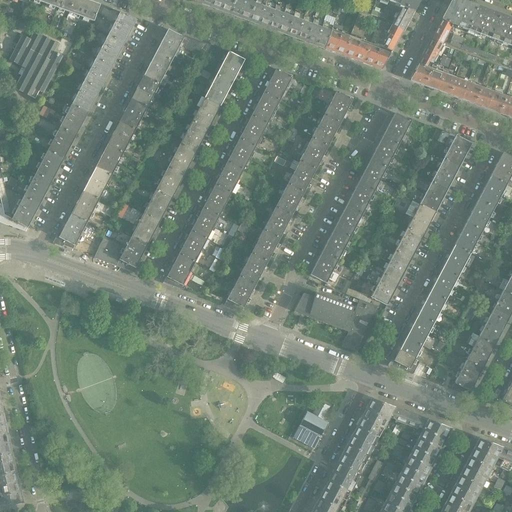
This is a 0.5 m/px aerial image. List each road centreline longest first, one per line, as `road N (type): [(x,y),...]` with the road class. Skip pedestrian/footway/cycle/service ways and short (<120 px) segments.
road 1 (residential): [(266,339),(349,151),(366,138),(389,91)]
road 2 (residential): [(34,254),(164,9)]
road 3 (residential): [(142,293),(273,49)]
road 4 (residential): [(368,376),(497,132)]
road 5 (residential): [(0,323),(40,511)]
road 6 (residential): [(297,511),(368,376)]
road 7 (residential): [(266,339),(142,293)]
road 8 (residential): [(389,91),(273,49)]
